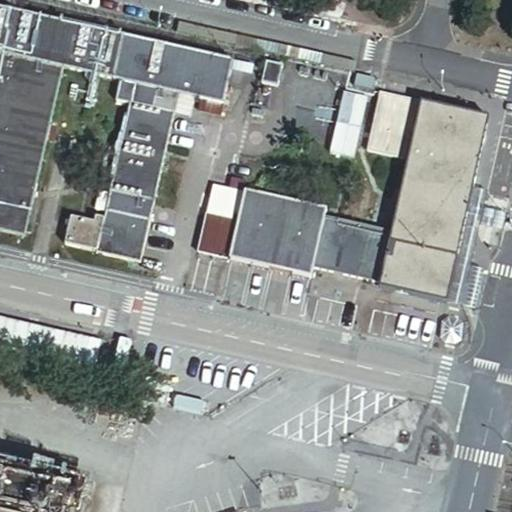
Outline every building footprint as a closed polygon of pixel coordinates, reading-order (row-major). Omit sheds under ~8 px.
[(253,69),(0,8),(0,234),(25,240),(64,73),(120,86),(116,106),(132,109),(105,221),(95,219),(94,225),(73,220),(67,247),(142,264),(176,119),(181,99),(195,102),(200,103),(224,109),(232,73),(251,77),(253,69)] [(276,90),(281,68),(265,65),(261,87),(276,90)] [(450,308),(469,218),(487,136),(490,120),(383,97),(371,155),(409,163),(394,235),(326,220),(327,213),(245,195),(240,221),(209,215),(201,252),(231,258),(230,265),(312,282),(314,273),(380,287),(379,293),(450,308)] [(191,122),(195,102),(181,99),(176,119),(191,122)] [(221,121),(224,109),(200,103),(197,116),(221,121)] [(483,221),(500,139),(487,136),(469,218),(483,221)] [(464,311),(483,221),(469,218),(450,308),(464,311)] [(461,323),(449,320),(443,323),(440,340),(445,346),(454,348),(460,346),(464,328),(461,323)]
